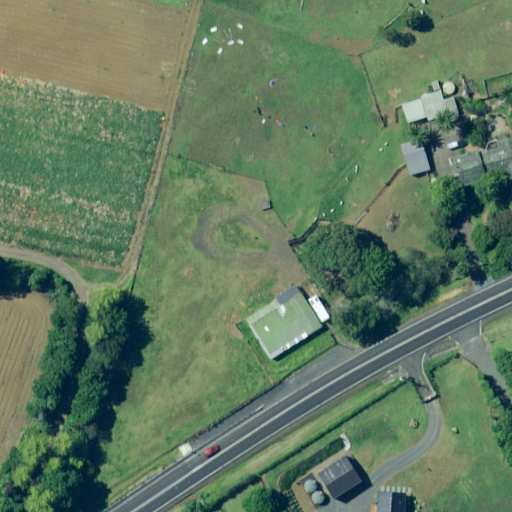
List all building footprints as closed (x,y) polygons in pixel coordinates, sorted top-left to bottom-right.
[(457,109),(456,106),(454,100),(443,103),(440,94),(420,100),(421,102),(402,108),(408,126),(427,120),(428,124),(447,118),(450,124),(461,121),(457,109)] [(511,138),(501,141),(489,144),(484,154),(448,163),(456,193),(487,184),(485,179),(504,174),(507,184),(511,182),(511,138)] [(400,148),(409,178),(429,172),(420,142),(400,148)] [(431,182),(433,188),(439,186),(437,180),(431,182)] [(116,255),(101,253),(100,261),(116,263),(116,255)] [(270,363),(321,330),(296,290),(245,323),(270,363)]
